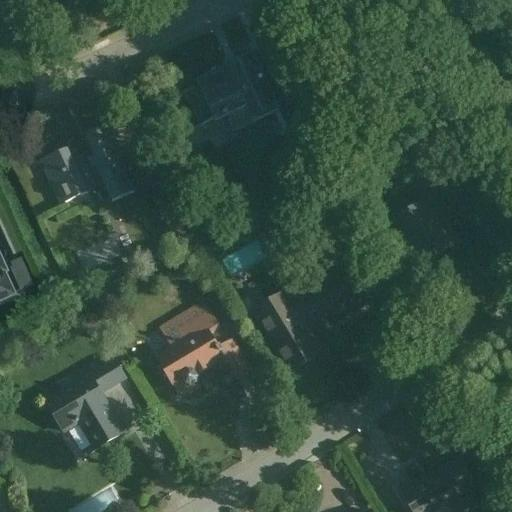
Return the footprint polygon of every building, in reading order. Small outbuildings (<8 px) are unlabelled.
[(236,131),(281,110),(255,52),(196,78),(200,87),(186,93),(203,129),(229,116),(236,131)] [(113,201),(136,190),(105,125),(85,135),(92,149),(75,158),(70,147),(41,162),(63,208),(106,186),(113,201)] [(419,269),(457,246),(428,199),(391,222),(419,269)] [(122,234),(107,243),(113,254),(128,245),(122,234)] [(0,304),(22,294),(0,248),(0,304)] [(252,310),(294,376),(329,354),(315,333),(366,301),(346,271),(298,301),(289,287),(252,310)] [(226,383),(250,367),(206,298),(145,337),(178,389),(215,366),(226,383)] [(128,380),(111,354),(43,396),(68,435),(82,426),(96,449),(125,432),(103,396),(128,380)] [(473,511),(480,508),(469,490),(481,482),(464,453),(399,492),(411,511),(439,511),(450,505),(454,511),(473,511)]
